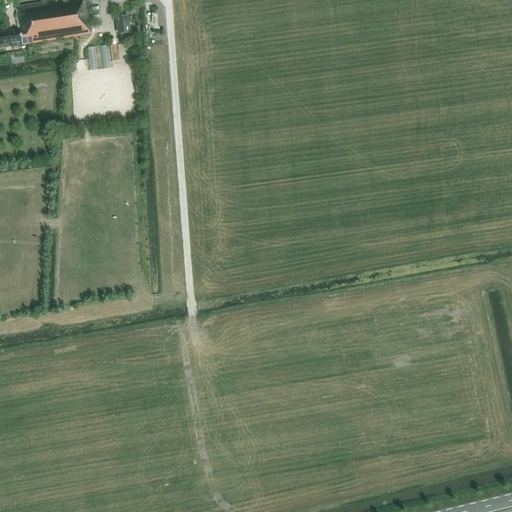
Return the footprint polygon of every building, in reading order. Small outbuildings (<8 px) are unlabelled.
[(22,45),(73,37),(91,34),(87,7),(85,7),(83,0),(64,0),(65,0),(16,8),(19,31),(0,33),(0,45),(12,44),(12,49),(23,47),(22,45)] [(126,16),(117,18),(119,35),(129,33),(126,16)] [(0,21),(1,30),(8,28),(7,17),(0,18),(0,21)] [(110,45),(102,45),(103,69),(111,68),(110,45)] [(90,70),(98,70),(97,47),(88,47),(90,70)]
